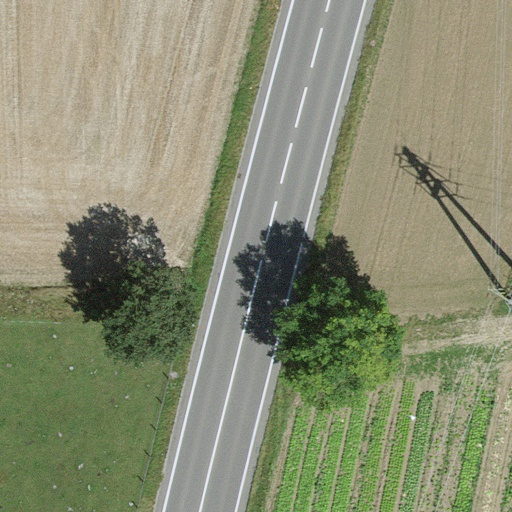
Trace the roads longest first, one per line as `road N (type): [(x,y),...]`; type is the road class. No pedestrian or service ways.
road 1 (primary): [(317,0),(218,364),(189,511)]
road 2 (track): [(0,298),(139,297)]
road 3 (track): [(511,317),(375,332)]
